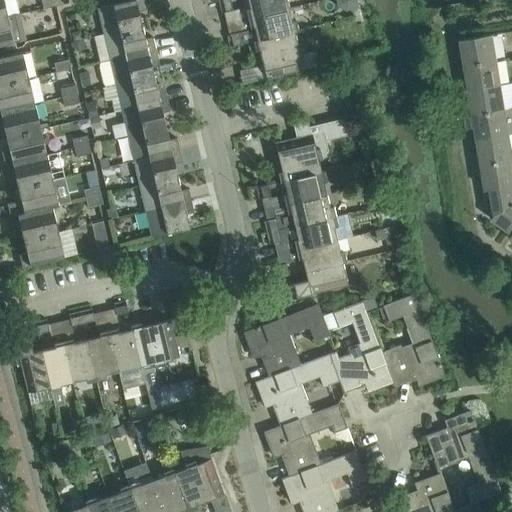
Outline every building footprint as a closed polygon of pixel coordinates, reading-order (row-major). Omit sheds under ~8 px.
[(41,0),(43,8),(69,2),(68,0),(41,0)] [(104,34),(142,25),(139,11),(146,9),(144,0),(131,0),(98,8),(104,34)] [(230,0),(224,0),(219,1),(221,13),(233,10),(230,0)] [(248,18),(288,9),(285,0),(247,0),(250,8),(246,9),(248,18)] [(238,32),(226,35),(229,46),(241,43),(253,40),(257,39),(257,40),(293,32),(297,31),(294,19),(290,20),(288,9),(248,18),(250,28),(238,30),(238,32)] [(0,45),(14,42),(8,17),(0,18),(0,45)] [(142,25),(104,34),(110,59),(156,48),(153,37),(145,38),(142,25)] [(80,30),(72,32),(74,41),(83,39),(80,30)] [(316,50),(302,53),(300,42),(296,43),(293,32),(257,40),(257,39),(253,40),(256,50),(259,49),(266,78),(319,66),(316,50)] [(498,60),(497,54),(494,34),(462,39),(464,53),(456,54),(458,66),(498,60)] [(84,39),(72,42),(74,51),(86,48),(84,39)] [(116,84),(154,75),(151,62),(159,60),(156,48),(100,62),(99,67),(103,83),(105,87),(116,84)] [(0,85),(28,79),(22,53),(0,57),(0,85)] [(71,68),(69,59),(55,62),(57,71),(71,68)] [(470,90),(502,84),(498,60),(458,66),(460,78),(468,77),(470,90)] [(88,70),(79,73),(82,86),(91,84),(88,70)] [(154,75),(116,84),(122,110),(168,99),(165,87),(157,89),(154,75)] [(0,111),(34,104),(28,79),(0,85),(0,111)] [(466,116),(511,108),(511,82),(502,84),(470,90),(472,103),(464,104),(466,116)] [(62,97),(77,93),(75,85),(60,88),(62,97)] [(77,93),(62,97),(64,106),(79,102),(77,93)] [(128,135),(166,126),(163,112),(170,111),(168,99),(122,110),(128,135)] [(89,117),(97,115),(94,100),(86,102),(89,117)] [(6,137),(40,129),(34,104),(0,111),(0,125),(3,125),(6,137)] [(478,139),(510,134),(511,133),(511,108),(466,116),(468,128),(476,126),(478,139)] [(89,117),(92,129),(102,127),(99,115),(98,116),(97,115),(89,117)] [(296,137),(275,142),(282,171),(278,172),(280,182),(284,181),(321,172),(321,171),(318,159),(323,158),(328,149),(326,140),(349,135),(345,118),(309,126),(307,121),(293,124),(296,137)] [(124,121),(111,124),(115,138),(127,134),(124,121)] [(134,160),(179,149),(177,138),(169,140),(166,126),(128,135),(134,160)] [(5,164),(46,154),(40,129),(6,137),(9,150),(2,151),(5,164)] [(511,144),(510,134),(478,139),(481,153),(473,154),(475,166),(511,159),(511,144)] [(74,147),(89,144),(87,135),(72,139),(74,147)] [(89,144),(74,147),(76,156),(91,152),(89,144)] [(140,185),(178,176),(174,163),(182,161),(179,149),(134,160),(140,185)] [(18,188),(52,179),(46,154),(5,164),(7,177),(15,175),(18,188)] [(391,171),(390,166),(388,156),(368,161),(371,176),(363,178),(365,185),(393,178),(391,171)] [(109,166),(107,158),(107,157),(99,159),(101,168),(109,166)] [(487,190),(492,189),(511,185),(511,159),(475,166),(477,177),(485,176),(487,190)] [(285,204),(326,194),(323,182),(327,181),(325,170),(321,171),(321,172),(284,181),(287,193),(283,194),(285,204)] [(146,211),(191,200),(189,188),(181,190),(178,176),(140,185),(146,211)] [(58,205),(57,205),(52,179),(18,188),(21,200),(7,203),(10,216),(52,206),(58,205)] [(271,196),(268,184),(256,187),(259,199),(271,196)] [(496,214),(511,204),(511,185),(492,189),(496,214)] [(86,198),(101,195),(99,186),(84,189),(86,198)] [(400,193),(386,196),(388,203),(401,200),(400,193)] [(275,218),(264,221),(267,232),(336,216),(333,206),(329,207),(326,194),(285,204),(288,212),(275,215),(275,218)] [(101,195),(86,198),(88,207),(103,203),(101,195)] [(146,211),(152,237),(190,228),(186,214),(194,212),(191,200),(146,211)] [(404,210),(401,200),(388,203),(391,213),(404,210)] [(511,232),(511,204),(496,214),(493,219),(511,232)] [(58,231),(52,206),(10,216),(13,229),(21,227),(24,239),(58,231)] [(111,207),(106,209),(109,219),(118,216),(115,206),(111,207)] [(336,216),(278,229),(281,241),(281,244),(294,241),(296,249),(337,239),(334,227),(338,226),(336,216)] [(109,247),(105,227),(103,221),(92,224),(93,230),(98,249),(109,247)] [(278,229),(267,232),(269,244),(281,241),(278,229)] [(377,240),(385,238),(386,238),(384,229),(375,231),(377,240)] [(64,257),(60,238),(58,231),(24,239),(27,252),(19,254),(22,267),(64,257)] [(346,261),(344,251),(340,252),(337,239),(296,249),(298,258),(302,258),(305,271),(346,261)] [(342,262),(346,261),(305,271),(307,279),(285,285),(288,299),(348,285),(342,262)] [(289,274),(286,263),(275,266),(277,277),(289,274)] [(381,351),(393,382),(394,386),(425,375),(428,382),(445,375),(414,293),(382,305),(387,320),(401,315),(412,344),(400,348),(399,344),(381,351)] [(378,308),(378,307),(373,296),(362,300),(367,313),(378,308)] [(125,300),(114,303),(116,315),(128,312),(125,300)] [(381,351),(367,313),(362,300),(330,312),(336,327),(351,321),(362,348),(337,357),(334,351),(329,353),(337,374),(339,380),(343,392),(374,381),(377,388),(393,382),(381,351)] [(330,334),(322,315),(318,304),(243,332),(250,349),(257,346),(268,376),(300,363),(293,345),(288,347),(284,336),(308,327),(313,341),(330,334)] [(81,311),(83,323),(95,320),(92,308),(81,311)] [(72,325),(83,323),(81,311),(69,314),(72,325)] [(35,322),(37,328),(38,333),(50,330),(47,319),(35,322)] [(164,360),(179,357),(171,319),(142,326),(141,322),(131,324),(132,328),(140,366),(141,366),(153,363),(154,367),(165,364),(164,360)] [(132,328),(119,331),(118,327),(108,330),(118,371),(131,368),(131,372),(142,370),(141,366),(140,366),(132,328)] [(51,387),(42,350),(33,352),(28,330),(13,333),(28,393),(50,387),(51,387)] [(106,374),(118,371),(108,330),(99,332),(100,336),(87,339),(96,380),(106,378),(106,374)] [(96,380),(87,339),(74,342),(73,338),(63,341),(73,382),(86,379),(87,383),(96,380)] [(61,385),(73,382),(63,341),(54,343),(55,347),(42,350),(51,387),(50,387),(51,391),(62,389),(61,385)] [(339,380),(337,374),(329,353),(300,363),(268,376),(255,381),(261,398),(269,395),(280,425),(311,413),(304,395),(300,396),(295,384),(318,376),(322,386),(339,380)] [(333,432),(347,427),(338,403),(311,413),(280,425),(264,431),(270,448),(277,445),(289,475),(320,463),(309,433),(331,425),(333,432)] [(147,416),(145,407),(131,410),(133,419),(147,416)] [(502,492),(470,410),(453,416),(456,424),(425,435),(438,469),(457,462),(456,460),(468,456),(478,483),(465,488),(471,504),(502,492)] [(106,418),(108,424),(108,427),(119,424),(117,415),(106,418)] [(123,424),(109,429),(113,438),(127,433),(124,427),(123,424)] [(108,429),(91,435),(95,446),(112,440),(108,429)] [(224,494),(211,458),(207,446),(180,450),(185,464),(186,467),(175,472),(174,472),(187,508),(188,511),(198,508),(196,504),(224,494)] [(353,487),(368,482),(356,450),(320,463),(289,475),(281,478),(288,495),(295,492),(302,511),(335,511),(339,511),(332,491),(327,493),(323,482),(347,473),(353,487)] [(174,472),(175,472),(173,468),(163,471),(165,475),(152,480),(164,511),(175,511),(187,508),(174,472)] [(455,511),(441,472),(424,479),(426,486),(396,498),(400,511),(455,511)] [(164,511),(152,480),(141,484),(139,480),(130,484),(139,511),(164,511)] [(139,511),(130,484),(120,487),(121,491),(109,496),(115,511),(139,511)] [(115,511),(109,496),(97,500),(96,496),(86,500),(87,504),(90,511),(115,511)]
